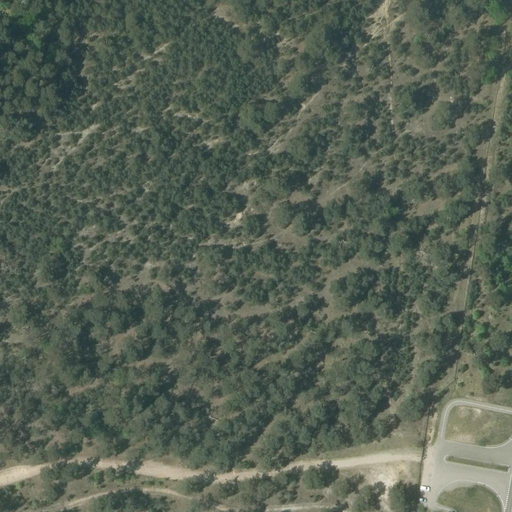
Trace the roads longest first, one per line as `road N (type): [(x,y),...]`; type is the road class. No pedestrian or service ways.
road 1 (track): [(0,478),(75,463),(202,479),(437,460)]
road 2 (track): [(336,511),(245,511),(140,489),(43,511)]
